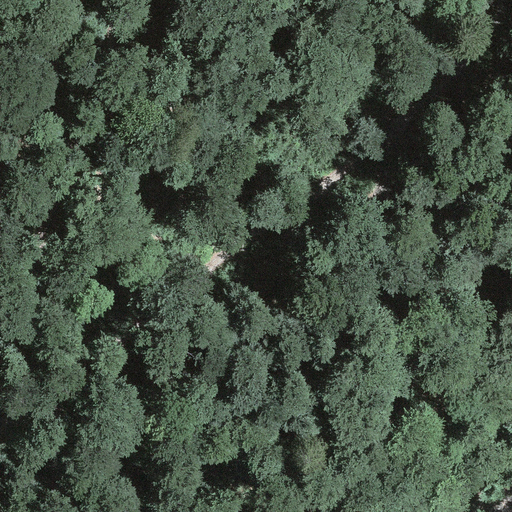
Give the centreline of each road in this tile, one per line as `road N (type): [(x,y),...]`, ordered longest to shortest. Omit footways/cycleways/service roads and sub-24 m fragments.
road 1 (track): [(498,0),(468,55),(376,138),(0,434)]
road 2 (track): [(400,117),(368,226),(313,338),(290,437),(290,511)]
road 3 (track): [(0,348),(125,0)]
